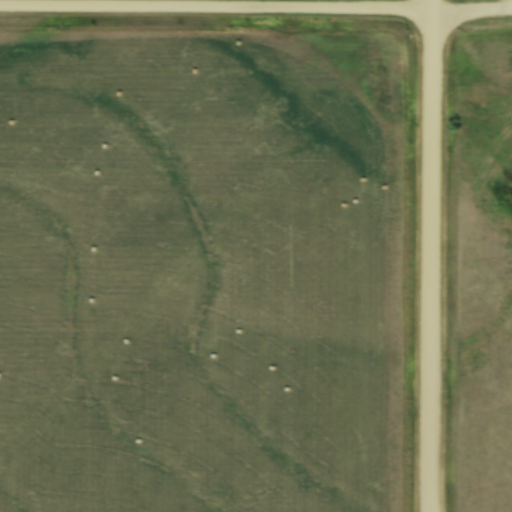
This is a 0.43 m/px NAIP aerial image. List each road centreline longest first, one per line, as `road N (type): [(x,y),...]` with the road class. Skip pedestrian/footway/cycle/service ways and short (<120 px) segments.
road 1 (residential): [(431,511),(432,0)]
road 2 (residential): [(511,8),(0,8)]
